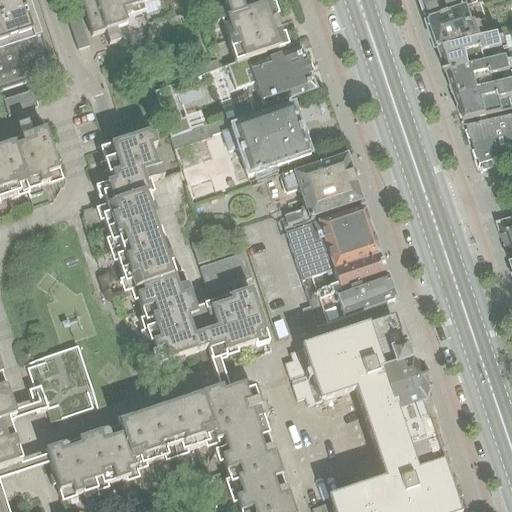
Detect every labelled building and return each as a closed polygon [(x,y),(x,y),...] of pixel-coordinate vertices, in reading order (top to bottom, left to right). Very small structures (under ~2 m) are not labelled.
[(0,0),(0,93),(53,75),(28,0),(0,0)] [(77,0),(80,7),(88,33),(102,29),(108,47),(119,43),(115,32),(126,28),(123,21),(144,14),(142,8),(165,0),(77,0)] [(424,0),(419,2),(428,26),(482,8),(483,8),(480,0),(424,0)] [(220,24),(226,44),(234,66),(281,51),(274,31),(277,30),(276,28),(275,26),(273,26),(266,7),(243,15),(240,9),(232,12),(231,8),(212,14),(215,25),(220,24)] [(428,26),(438,55),(489,42),(484,26),(488,25),(482,8),(428,26)] [(79,19),(75,9),(64,13),(67,23),(79,19)] [(79,19),(67,23),(71,33),(82,29),(79,19)] [(493,41),(511,36),(511,28),(491,33),(493,41)] [(82,29),(71,33),(74,43),(85,39),(82,29)] [(85,39),(74,43),(77,53),(89,49),(85,39)] [(438,55),(446,78),(462,125),(511,112),(511,84),(506,64),(504,64),(501,52),(502,51),(499,40),(489,42),(438,55)] [(300,52),(249,69),(247,63),(214,73),(217,83),(238,76),(243,90),(255,86),(262,109),(314,92),(300,52)] [(205,75),(202,67),(200,62),(192,65),(196,77),(205,75)] [(216,63),(202,67),(205,75),(218,70),(216,63)] [(154,94),(166,130),(169,140),(189,133),(185,120),(180,122),(169,89),(154,94)] [(37,110),(37,109),(31,94),(24,96),(30,112),(37,110)] [(17,99),(22,115),(30,112),(24,96),(17,99)] [(15,117),(22,115),(17,99),(10,101),(15,117)] [(84,100),(0,129),(0,347),(53,504),(217,448),(218,453),(273,434),(229,305),(205,313),(145,137),(102,151),(84,100)] [(8,120),(15,117),(10,101),(3,104),(8,120)] [(293,107),(247,123),(245,117),(171,142),(175,153),(229,134),(246,183),(311,160),(293,107)] [(511,114),(463,127),(471,150),(511,139),(511,114)] [(479,174),(511,165),(511,139),(471,150),(479,174)] [(307,223),(360,206),(362,206),(346,158),(291,176),(281,179),(287,196),(297,193),(304,213),(290,218),(293,228),(307,223)] [(333,273),(377,257),(362,212),(285,237),(316,330),(327,327),(318,302),(311,280),(333,273)] [(511,223),(496,228),(510,264),(511,263),(511,223)] [(193,257),(206,253),(202,243),(190,247),(193,257)] [(209,262),(206,253),(193,257),(197,267),(209,263),(209,262)] [(235,258),(239,271),(246,269),(242,256),(235,258)] [(319,302),(334,297),(384,279),(377,257),(333,273),(338,291),(335,292),(334,289),(316,294),(319,302)] [(235,272),(239,271),(235,258),(227,261),(231,273),(235,272)] [(224,276),(231,273),(227,261),(220,263),(224,276)] [(217,278),(224,276),(220,263),(213,266),(217,278)] [(213,279),(217,278),(213,266),(206,268),(210,281),(213,279)] [(202,283),(210,281),(206,268),(198,270),(202,283)] [(235,272),(239,285),(250,281),(246,269),(239,271),(235,272)] [(224,276),(228,288),(239,285),(235,272),(231,273),(224,276)] [(213,279),(217,292),(228,288),(224,276),(217,278),(213,279)] [(213,279),(210,281),(202,283),(206,295),(217,292),(213,279)] [(342,322),(393,303),(384,279),(334,297),(319,302),(318,302),(327,327),(342,322)] [(245,351),(267,343),(251,296),(235,301),(234,299),(228,301),(245,351)] [(452,511),(443,484),(437,487),(434,478),(436,477),(439,472),(440,472),(419,409),(424,408),(427,393),(420,372),(419,373),(409,365),(407,365),(402,351),(399,353),(389,323),(303,352),(289,357),(291,365),(283,368),(288,383),(292,382),(294,388),(291,389),(296,405),(304,402),(306,410),(321,405),(321,406),(353,395),(383,484),(329,502),(332,511),(452,511)] [(0,475),(17,470),(13,457),(17,456),(8,427),(14,425),(6,400),(3,401),(0,391),(0,475)] [(262,430),(223,443),(226,451),(218,453),(237,511),(288,511),(285,502),(288,501),(286,496),(283,496),(272,461),(274,460),(272,455),(270,455),(262,430)]
